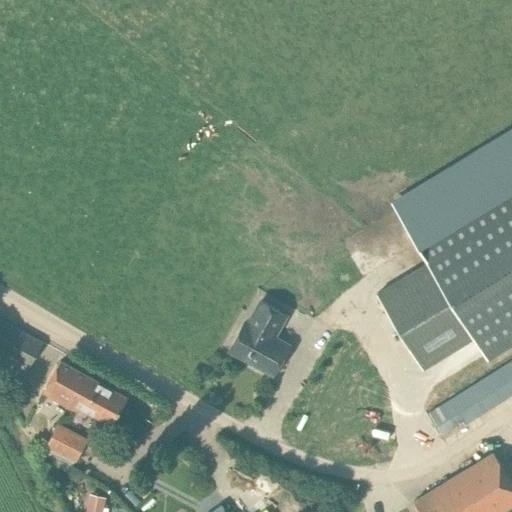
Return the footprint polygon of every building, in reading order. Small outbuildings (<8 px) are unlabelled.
[(427,261),(376,293),(422,369),(474,338),(487,360),(511,345),(511,130),(393,204),(415,240),(418,245),(427,261)] [(230,349),(273,373),(289,344),(274,336),(286,314),(261,300),(249,323),(245,321),(230,349)] [(0,351),(29,367),(43,342),(0,317),(0,351)] [(511,359),(428,412),(440,433),(462,421),(465,425),(511,395),(511,359)] [(88,410),(112,423),(127,396),(62,360),(44,393),(85,415),(88,410)] [(87,438),(57,422),(39,457),(68,472),(87,438)] [(420,511),(496,511),(511,502),(511,482),(493,452),(414,501),(420,511)] [(89,493),(84,511),(102,511),(106,496),(89,493)]
